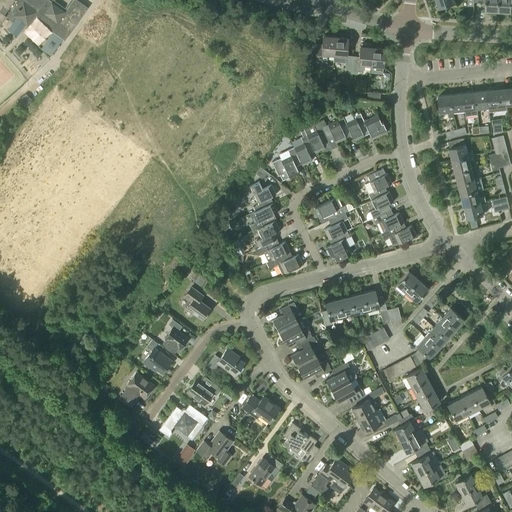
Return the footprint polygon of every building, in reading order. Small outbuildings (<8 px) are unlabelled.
[(11,0),(0,0),(0,20),(4,15),(0,12),(0,7),(2,4),(7,8),(11,0)] [(28,22),(35,12),(52,25),(53,31),(64,38),(64,39),(64,40),(87,7),(78,0),(76,3),(72,0),(69,0),(64,7),(53,0),(16,0),(10,10),(7,15),(13,20),(16,16),(26,22),(28,22)] [(454,0),(436,0),(440,9),(455,3),(454,0)] [(479,0),(479,1),(485,2),(485,11),(498,11),(498,0),(479,0)] [(511,0),(498,0),(498,11),(511,12),(511,0)] [(42,29),(44,22),(37,21),(35,28),(42,29)] [(31,26),(26,31),(30,36),(35,31),(31,26)] [(333,55),(335,37),(323,36),(321,49),(316,48),(315,61),(326,62),(327,55),(333,55)] [(348,38),(335,37),(333,55),(346,57),(344,71),(351,71),(352,59),(346,58),(348,38)] [(352,59),(351,71),(350,74),(357,74),(357,72),(363,72),(363,65),(370,66),(372,48),(372,47),(371,47),(361,44),(360,46),(358,59),(352,59)] [(372,48),(370,66),(370,72),(382,73),(385,49),(372,48)] [(24,92),(30,98),(38,88),(33,83),(24,92)] [(505,88),(487,90),(489,107),(490,112),(507,111),(506,105),(507,105),(505,88)] [(487,90),(475,92),(477,108),(489,107),(487,90)] [(379,100),(380,93),(367,91),(366,98),(379,100)] [(475,92),(463,93),(465,110),(466,114),(466,116),(477,115),(477,108),(475,92)] [(463,93),(451,94),(453,111),(465,110),(463,93)] [(453,111),(451,94),(439,96),(441,112),(448,112),(449,117),(453,116),(452,111),(453,111)] [(355,118),(363,136),(364,136),(363,135),(368,132),(372,139),(387,132),(383,122),(381,123),(377,114),(364,121),(361,115),(355,118)] [(363,136),(355,118),(346,123),(343,117),(337,120),(345,137),(345,136),(350,134),(354,141),(363,136)] [(323,120),(319,122),(327,140),(333,137),(336,143),(346,138),(345,136),(345,137),(337,120),(326,125),(323,120)] [(327,140),(319,122),(313,125),(303,129),(304,130),(313,149),(315,153),(325,148),(322,142),(327,140)] [(502,124),(493,125),(494,132),(503,131),(502,124)] [(466,127),(458,129),(459,136),(468,134),(466,127)] [(459,136),(458,129),(445,132),(447,140),(459,136)] [(303,143),(293,147),(300,162),(302,166),(312,161),(307,152),(313,149),(304,130),(300,132),(302,137),(300,137),(303,143)] [(493,145),(505,142),(504,136),(491,138),(493,145)] [(472,150),(468,151),(466,145),(464,146),(462,139),(448,142),(452,160),(474,155),(472,150)] [(506,147),(505,142),(493,145),(495,150),(506,147)] [(300,162),(293,147),(287,150),(290,156),(281,160),(280,158),(271,162),(278,176),(280,175),(282,180),(289,177),(289,178),(299,174),(295,165),(300,162)] [(508,153),(506,147),(495,150),(495,153),(496,156),(508,153)] [(496,156),(495,153),(488,155),(490,163),(509,158),(508,153),(496,156)] [(474,155),(452,160),(455,172),(472,167),(471,162),(475,161),(474,155)] [(509,158),(490,163),(493,171),(500,169),(499,168),(511,165),(509,158)] [(472,167),(455,172),(458,183),(478,178),(477,174),(478,173),(477,166),(472,167)] [(264,180),(269,175),(270,174),(260,167),(255,173),(264,180)] [(385,193),(382,187),(391,183),(387,173),(385,174),(382,168),(366,176),(369,182),(364,184),(369,193),(368,194),(371,200),(385,193)] [(497,186),(504,184),(501,176),(495,178),(497,186)] [(481,177),(478,178),(458,183),(461,195),(483,190),(484,189),(481,177)] [(271,203),(269,198),(276,194),(271,184),(262,189),(258,181),(249,185),(258,204),(253,207),(255,211),(271,203)] [(506,192),(504,184),(497,186),(499,194),(506,192)] [(486,201),(483,190),(461,195),(464,207),(481,203),(486,201)] [(385,193),(371,200),(375,209),(370,212),(372,218),(389,210),(386,205),(393,201),(389,191),(385,193)] [(495,212),(508,208),(509,208),(506,196),(491,200),(495,212)] [(328,220),(344,212),(341,206),(336,209),(331,199),(313,208),(318,218),(323,216),(325,222),(328,220)] [(271,203),(255,211),(249,214),(254,223),(249,225),(251,231),(257,229),(275,221),(272,215),(277,212),(273,202),(271,203)] [(481,203),(464,207),(467,219),(484,214),(481,203)] [(389,210),(372,218),(375,224),(378,223),(382,232),(403,222),(399,212),(392,216),(389,210)] [(328,220),(331,226),(324,229),(328,239),(330,238),(346,230),(342,221),(347,218),(344,212),(328,220)] [(275,221),(257,229),(261,238),(256,241),(258,247),(259,247),(276,239),(274,233),(279,230),(275,221)] [(403,222),(382,232),(380,234),(383,240),(388,237),(392,245),(398,244),(416,235),(411,225),(404,229),(402,223),(403,222)] [(330,238),(332,244),(325,247),(330,257),(336,254),(338,260),(351,254),(344,239),(349,236),(346,230),(330,238)] [(259,247),(258,247),(254,249),(257,255),(263,253),(267,262),(288,252),(289,251),(285,241),(279,244),(276,239),(259,247)] [(244,252),(242,248),(234,251),(236,256),(244,252)] [(288,252),(267,262),(265,263),(268,269),(277,265),(281,274),(284,273),(302,264),(297,254),(291,257),(288,252)] [(406,292),(418,279),(408,271),(396,284),(406,292)] [(427,288),(418,279),(406,292),(415,301),(427,288)] [(207,312),(210,309),(199,300),(202,296),(191,287),(184,296),(191,302),(186,308),(202,319),(206,314),(207,314),(208,313),(207,312)] [(377,297),(375,289),(363,293),(367,311),(380,308),(381,311),(387,310),(383,296),(377,297)] [(367,311),(363,293),(350,296),(355,314),(367,311)] [(435,294),(427,304),(432,308),(440,299),(435,294)] [(350,296),(338,299),(342,317),(355,314),(350,296)] [(342,317),(338,299),(325,302),(327,310),(321,312),(324,326),(331,324),(330,320),(342,317)] [(279,331),(297,322),(293,314),(298,312),(293,302),(280,309),(283,314),(273,319),(279,331)] [(398,307),(393,308),(395,321),(401,320),(398,307)] [(423,307),(418,313),(423,317),(427,312),(423,307)] [(441,317),(455,329),(463,319),(450,307),(441,317)] [(393,308),(387,310),(390,322),(395,321),(393,308)] [(387,310),(381,311),(380,312),(383,324),(390,322),(387,310)] [(423,317),(418,313),(412,319),(417,323),(423,317)] [(455,329),(441,317),(433,327),(446,339),(455,329)] [(164,338),(166,339),(163,344),(175,353),(178,348),(180,349),(188,338),(178,331),(182,326),(172,319),(168,324),(172,327),(164,338)] [(297,322),(279,331),(286,343),(295,338),(298,343),(311,336),(306,327),(301,330),(297,322)] [(383,327),(378,330),(384,341),(389,339),(383,327)] [(446,339),(433,327),(424,336),(438,348),(446,339)] [(378,330),(373,333),(379,344),(384,341),(378,330)] [(379,344),(373,333),(367,336),(373,347),(379,344)] [(311,336),(298,343),(299,344),(301,343),(304,348),(292,355),(297,365),(315,356),(312,350),(318,346),(313,336),(312,337),(311,336)] [(373,347),(367,336),(362,339),(368,350),(373,347)] [(438,348),(424,336),(416,346),(418,348),(415,352),(420,363),(427,356),(429,358),(438,348)] [(157,369),(162,373),(171,361),(154,348),(157,343),(152,339),(146,346),(152,350),(143,362),(155,371),(157,369)] [(343,351),(352,370),(367,362),(358,344),(343,351)] [(235,355),(227,349),(220,358),(215,355),(207,365),(214,371),(219,364),(235,376),(244,363),(234,356),(235,355)] [(420,363),(415,352),(410,355),(415,366),(420,363)] [(415,366),(410,355),(404,358),(410,369),(415,366)] [(315,356),(297,365),(303,377),(316,371),(319,376),(331,370),(326,360),(319,363),(315,356)] [(404,358),(399,361),(405,372),(410,369),(404,358)] [(399,361),(393,364),(399,375),(405,372),(399,361)] [(332,391),(350,381),(355,378),(356,376),(353,372),(351,371),(346,362),(333,369),(336,375),(326,380),(332,391)] [(511,385),(511,383),(511,363),(501,376),(511,385)] [(393,364),(388,367),(394,377),(399,375),(393,364)] [(394,377),(388,367),(383,370),(388,380),(394,377)] [(412,387),(428,379),(422,367),(406,376),(412,387)] [(136,372),(127,385),(128,386),(120,397),(131,405),(139,395),(144,398),(153,385),(136,372)] [(219,389),(210,382),(206,386),(196,379),(187,392),(204,405),(213,392),(215,394),(219,389)] [(428,379),(412,387),(418,398),(434,390),(428,379)] [(98,386),(105,391),(108,386),(102,381),(98,386)] [(350,381),(332,391),(338,401),(348,396),(351,402),(364,395),(359,385),(353,388),(350,381)] [(490,381),(484,384),(488,391),(494,388),(490,381)] [(371,399),(386,391),(382,385),(368,393),(371,399)] [(481,386),(470,392),(478,408),(489,402),(481,386)] [(97,388),(91,396),(95,399),(101,391),(97,388)] [(230,400),(233,395),(225,390),(222,394),(230,400)] [(434,390),(418,398),(424,410),(440,402),(434,390)] [(470,392),(458,398),(467,414),(478,408),(470,392)] [(398,394),(393,397),(396,404),(402,401),(398,394)] [(269,422),(279,408),(263,396),(259,402),(250,395),(242,407),(256,418),(259,414),(269,422)] [(467,414),(458,398),(447,404),(455,420),(467,414)] [(509,404),(507,399),(506,398),(495,404),(498,410),(509,404)] [(357,420),(375,411),(369,399),(351,409),(357,420)] [(390,399),(378,405),(381,411),(393,405),(390,399)] [(176,406),(158,430),(168,437),(171,433),(171,430),(174,426),(182,432),(184,429),(188,428),(195,434),(207,418),(189,404),(185,410),(184,409),(182,410),(176,406)] [(402,418),(409,414),(406,409),(399,412),(402,418)] [(381,422),(375,411),(357,420),(363,432),(381,422)] [(497,417),(495,412),(494,411),(483,417),(486,423),(497,417)] [(402,418),(398,419),(398,420),(401,426),(394,429),(400,441),(422,429),(422,428),(415,431),(410,421),(414,419),(411,413),(409,414),(402,418)] [(398,420),(398,419),(395,414),(383,420),(386,426),(398,420)] [(299,447),(306,452),(302,458),(308,462),(319,448),(314,445),(317,441),(306,433),(305,432),(304,432),(303,433),(302,433),(299,431),(300,429),(292,422),(283,435),(287,438),(282,444),(289,449),(290,447),(296,451),(299,447)] [(483,424),(472,431),(475,436),(486,430),(483,424)] [(429,441),(422,429),(400,441),(406,453),(413,449),(416,453),(429,446),(427,442),(429,441)] [(206,458),(211,452),(218,457),(217,460),(224,465),(231,455),(224,450),(232,440),(220,431),(209,445),(204,441),(196,451),(206,458)] [(258,440),(260,434),(252,431),(250,437),(258,440)] [(461,451),(473,445),(470,439),(458,445),(461,451)] [(473,445),(461,451),(464,456),(476,450),(473,445)] [(429,446),(416,453),(419,459),(411,463),(417,474),(440,462),(434,451),(432,452),(429,446)] [(476,450),(464,456),(467,462),(479,456),(476,450)] [(504,453),(499,456),(505,467),(510,465),(504,453)] [(282,464),(271,455),(266,461),(262,458),(248,476),(251,478),(251,479),(252,480),(253,479),(261,485),(274,467),(278,470),(282,464)] [(505,467),(499,456),(493,459),(499,471),(505,467)] [(329,467),(326,464),(319,473),(329,480),(331,478),(344,487),(351,476),(351,477),(353,475),(346,469),(348,466),(336,458),(329,467)] [(446,474),(440,462),(417,474),(423,486),(446,474)] [(504,481),(498,470),(492,474),(497,484),(504,481)] [(244,476),(239,472),(231,483),(236,486),(244,476)] [(461,493),(477,485),(471,474),(455,482),(461,493)] [(327,487),(325,485),(315,478),(310,485),(314,488),(319,491),(323,494),(327,487)] [(482,497),(477,485),(461,493),(467,505),(473,501),(476,506),(489,499),(487,494),(482,497)] [(373,488),(363,501),(378,511),(385,511),(393,502),(373,488)] [(506,501),(511,497),(511,496),(508,490),(502,493),(506,501)] [(294,506),(284,498),(278,506),(285,511),(309,511),(315,504),(302,495),(294,506)] [(489,499),(476,506),(479,511),(478,511),(490,511),(488,507),(492,505),(489,499)]
